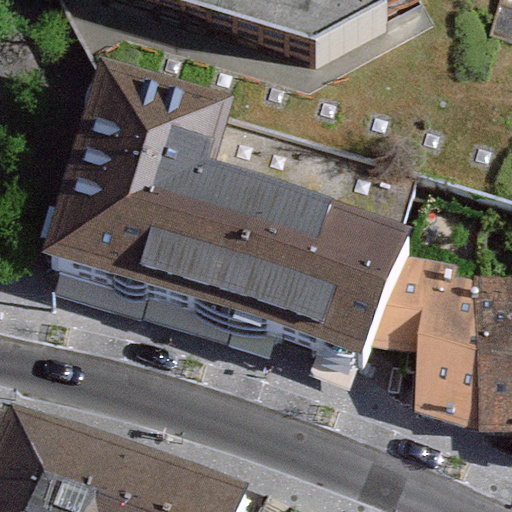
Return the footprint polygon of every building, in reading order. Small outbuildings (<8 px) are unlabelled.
[(93,71),(101,79),(234,118),(511,199),(511,0),(0,0),(0,6),(61,26),(93,71)] [(43,277),(177,315),(211,188),(234,118),(101,79),(96,99),(91,114),(43,277)] [(415,250),(312,218),(211,188),(177,315),(360,380),(372,357),(408,265),(415,250)] [(458,273),(408,265),(372,357),(417,363),(416,419),(464,438),(511,444),(511,284),(455,286),(458,273)] [(14,425),(0,453),(0,511),(251,511),(254,507),(14,425)]
